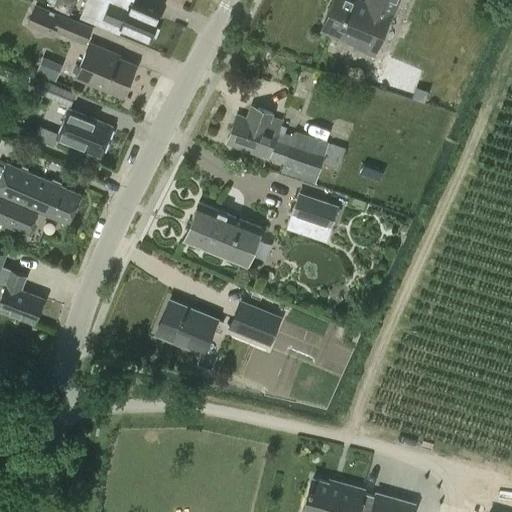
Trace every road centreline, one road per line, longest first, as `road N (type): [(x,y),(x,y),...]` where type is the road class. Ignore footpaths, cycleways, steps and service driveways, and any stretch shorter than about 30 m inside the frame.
road 1 (residential): [(40,511),(63,362),(126,198),(225,0)]
road 2 (unknown): [(457,511),(446,473),(431,462),(192,407),(56,401)]
